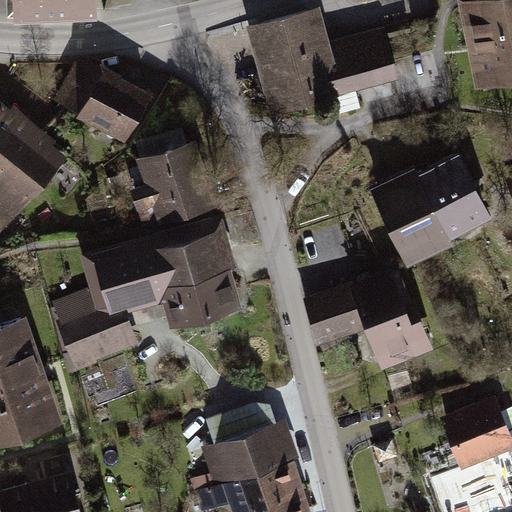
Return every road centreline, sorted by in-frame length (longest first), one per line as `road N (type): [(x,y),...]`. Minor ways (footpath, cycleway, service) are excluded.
road 1 (residential): [(167,25),(183,58),(234,112),(337,511)]
road 2 (tertiary): [(167,25),(90,38),(0,38)]
